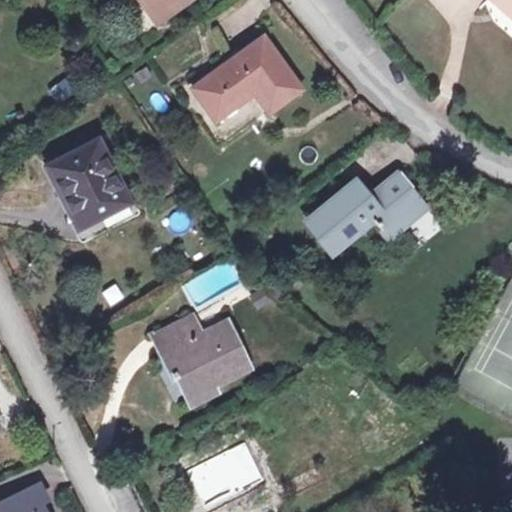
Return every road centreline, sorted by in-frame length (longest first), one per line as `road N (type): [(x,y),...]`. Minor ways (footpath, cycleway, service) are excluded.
road 1 (residential): [(308,0),(423,122),(511,162)]
road 2 (residential): [(0,292),(102,511)]
